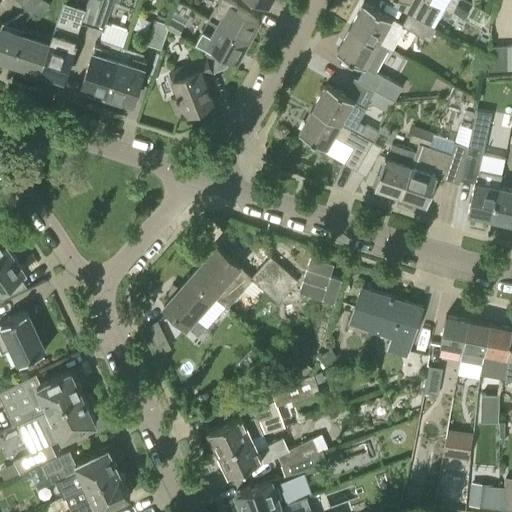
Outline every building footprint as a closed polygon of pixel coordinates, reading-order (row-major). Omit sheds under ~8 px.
[(33,10),(40,0),(19,0),(30,13),(33,10)] [(46,0),(40,0),(33,10),(40,16),(50,2),(46,0)] [(50,39),(40,70),(64,78),(77,38),(75,37),(81,20),(92,24),(100,0),(88,0),(86,8),(64,1),(51,39),(50,39)] [(81,84),(107,93),(123,45),(122,45),(128,29),(106,22),(113,2),(106,0),(100,0),(92,24),(104,28),(99,44),(95,43),(81,84)] [(217,20),(248,37),(259,17),(235,4),(236,2),(233,0),(217,0),(216,4),(224,8),(217,20)] [(429,2),(429,0),(396,0),(394,4),(431,23),(439,8),(429,2)] [(402,24),(403,23),(364,1),(350,25),(389,47),(389,46),(392,48),(404,26),(402,24)] [(402,24),(404,26),(430,40),(436,28),(408,13),(403,23),(402,24)] [(167,26),(179,33),(185,22),(173,16),(167,26)] [(160,47),(168,22),(155,18),(147,42),(160,47)] [(197,38),(197,39),(211,47),(213,44),(237,58),(248,37),(217,20),(211,32),(203,27),(197,38)] [(0,56),(13,61),(23,30),(1,23),(0,25),(0,56)] [(375,71),(389,47),(350,25),(337,49),(375,71)] [(13,61),(40,70),(50,39),(23,30),(13,61)] [(504,69),(511,69),(511,43),(503,44),(504,69)] [(491,70),(504,69),(503,44),(490,44),(491,70)] [(123,45),(107,93),(132,101),(147,59),(142,58),(144,52),(123,45)] [(213,71),(226,66),(228,61),(207,49),(203,56),(168,70),(177,91),(171,93),(180,115),(216,101),(205,74),(213,71)] [(375,87),(395,98),(402,85),(382,74),(375,87)] [(353,130),(368,106),(327,82),(313,107),(353,130)] [(388,110),(395,98),(375,87),(368,99),(388,110)] [(343,162),(356,169),(372,141),(361,134),(353,130),(313,107),(299,131),(327,146),(334,133),(353,144),(343,162)] [(468,145),(460,178),(474,181),(468,211),(492,217),(499,185),(502,173),(480,168),(490,125),(473,122),(468,145)] [(361,134),(372,141),(377,132),(366,125),(361,134)] [(410,139),(419,142),(424,128),(415,125),(410,139)] [(424,128),(419,142),(429,145),(429,144),(434,131),(424,128)] [(372,141),(356,169),(366,175),(383,147),(372,141)] [(443,174),(460,181),(460,178),(468,145),(454,141),(451,151),(443,174)] [(375,185),(401,194),(416,151),(392,142),(388,155),(385,154),(375,185)] [(416,151),(401,194),(427,203),(438,172),(443,174),(451,151),(429,144),(429,145),(419,142),(416,151)] [(289,154),(282,164),(293,171),(299,161),(289,154)] [(511,187),(499,185),(492,217),(511,221),(511,187)] [(0,256),(11,249),(0,234),(0,256)] [(215,295),(226,304),(251,275),(217,245),(190,274),(214,296),(215,295)] [(0,298),(4,296),(0,290),(0,288),(26,271),(11,249),(0,256),(0,298)] [(285,295),(298,280),(270,255),(256,270),(285,295)] [(198,335),(206,326),(196,317),(214,296),(190,274),(164,304),(198,335)] [(387,346),(406,353),(422,305),(362,285),(350,319),(391,333),(387,346)] [(10,347),(18,363),(45,350),(26,310),(0,322),(0,347),(1,351),(10,347)] [(440,343),(463,347),(466,330),(469,318),(446,313),(440,343)] [(462,359),(482,362),(488,332),(491,322),(469,318),(466,330),(463,347),(464,347),(462,359)] [(495,354),(507,356),(511,331),(511,326),(491,322),(488,332),(482,362),(493,364),(495,354)] [(511,331),(507,356),(503,377),(511,378),(511,331)] [(318,355),(326,367),(339,357),(331,346),(318,355)] [(437,393),(442,367),(429,365),(424,391),(437,393)] [(38,413),(82,392),(71,368),(33,385),(28,375),(10,384),(0,388),(0,400),(1,402),(2,401),(13,424),(38,413)] [(287,375),(289,381),(299,377),(297,372),(287,375)] [(318,389),(313,373),(299,377),(289,381),(271,387),(276,403),(318,389)] [(56,454),(51,442),(96,421),(82,392),(38,413),(45,427),(30,434),(36,448),(32,450),(33,453),(15,461),(20,471),(43,461),(56,454)] [(499,421),(499,393),(482,393),(481,420),(499,421)] [(250,436),(253,435),(253,434),(264,431),(257,418),(272,413),(268,400),(239,410),(241,414),(209,428),(219,451),(250,436)] [(443,454),(469,458),(473,432),(448,427),(443,454)] [(278,454),(282,463),(301,456),(319,450),(313,436),(289,447),(283,436),(259,447),(253,435),(250,436),(219,451),(229,472),(261,457),(263,461),(278,454)] [(55,500),(65,495),(119,469),(112,454),(113,454),(108,445),(75,461),(81,474),(50,489),(55,500)] [(56,454),(43,461),(48,472),(65,464),(60,453),(56,454)] [(286,475),(304,468),(305,468),(301,456),(282,463),(281,463),(286,475)] [(65,495),(72,511),(90,511),(130,494),(119,469),(65,495)] [(244,511),(258,511),(283,502),(279,490),(284,488),(280,475),(236,490),(244,511)] [(511,504),(511,476),(505,476),(503,504),(511,504)] [(471,481),(469,504),(488,506),(488,510),(497,511),(499,485),(499,484),(488,483),(471,481)] [(420,500),(421,489),(407,487),(406,498),(420,500)] [(314,511),(312,507),(300,511),(299,510),(292,511),(286,511),(283,502),(258,511),(314,511)] [(328,511),(354,511),(351,503),(328,510),(328,511)]
